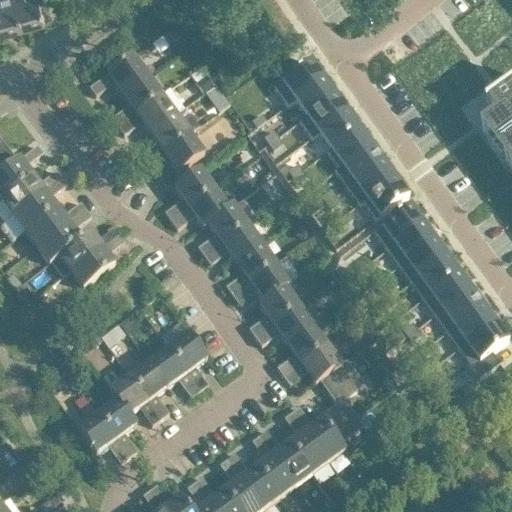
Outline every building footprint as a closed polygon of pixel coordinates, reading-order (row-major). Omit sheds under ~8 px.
[(0,0),(0,31),(20,26),(14,5),(18,4),(17,0),(0,0)] [(45,0),(17,0),(18,4),(14,5),(20,26),(44,19),(39,4),(46,2),(45,0)] [(211,10),(204,0),(192,0),(203,15),(211,10)] [(147,79),(133,59),(106,78),(108,81),(108,80),(120,96),(120,97),(120,98),(147,79)] [(310,65),(274,92),(287,111),(295,105),(294,105),(323,84),(310,65)] [(206,78),(195,86),(203,96),(213,88),(206,78)] [(161,98),(147,79),(120,98),(121,99),(122,99),(135,117),(161,98)] [(107,91),(100,83),(89,91),(95,100),(107,91)] [(323,84),(294,105),(295,105),(306,120),(306,121),(335,100),(323,84)] [(161,98),(135,117),(148,136),(149,137),(175,118),(184,112),(170,92),(161,98)] [(499,121),(483,133),(491,145),(506,165),(511,173),(511,93),(488,111),(489,112),(491,110),(499,121)] [(222,98),(212,106),(219,116),(228,110),(229,108),(222,98)] [(306,120),(298,126),(311,144),(319,138),(318,138),(347,117),(335,100),(306,121),(306,120)] [(129,122),(128,122),(122,113),(111,122),(117,130),(129,122)] [(347,117),(318,138),(319,138),(330,153),(330,154),(359,133),(347,117)] [(180,125),(175,118),(149,137),(150,138),(157,148),(139,161),(146,169),(157,161),(163,156),(190,137),(199,130),(190,118),(180,125)] [(261,118),(251,126),(256,132),(266,125),(261,118)] [(135,131),(129,122),(117,130),(123,139),(135,131)] [(330,153),(326,156),(338,173),(371,150),(359,133),(330,154),(330,153)] [(273,135),(263,142),(268,149),(278,142),(273,135)] [(163,156),(170,165),(176,174),(176,175),(177,177),(204,157),(190,137),(163,156)] [(0,177),(17,164),(0,142),(0,177)] [(278,142),(268,149),(273,155),(283,148),(278,142)] [(0,202),(0,203),(32,179),(25,170),(43,157),(37,149),(17,164),(0,177),(0,202)] [(338,173),(334,176),(346,193),(383,166),(371,150),(338,173)] [(163,170),(157,161),(146,169),(152,178),(163,170)] [(383,166),(346,193),(359,210),(363,207),(362,207),(395,183),(383,166)] [(297,168),(287,176),(292,182),(302,175),(297,168)] [(215,193),(200,173),(174,192),(175,194),(176,194),(182,203),(188,212),(215,193)] [(12,219),(62,182),(56,174),(39,187),(32,179),(0,203),(12,219)] [(302,175),(292,182),(297,189),(307,181),(302,175)] [(24,235),(56,210),(50,202),(67,189),(62,182),(12,219),(24,235)] [(395,183),(362,207),(363,207),(375,225),(408,201),(395,183)] [(215,193),(188,212),(201,230),(202,232),(207,229),(229,213),(215,193)] [(331,194),(321,201),(326,208),(335,201),(331,194)] [(335,201),(326,208),(330,215),(340,207),(335,201)] [(37,251),(86,213),(80,206),(63,219),(56,210),(24,235),(37,251)] [(176,208),(164,216),(171,225),(182,217),(176,208)] [(248,228),(234,209),(229,213),(207,229),(208,230),(209,230),(221,247),(248,228)] [(410,210),(373,237),(387,255),(423,228),(410,210)] [(80,242),(74,234),(91,221),(86,213),(37,251),(49,268),(52,266),(62,257),(80,242)] [(188,225),(182,217),(171,225),(177,234),(188,225)] [(347,217),(338,225),(342,231),(352,224),(347,217)] [(248,228),(221,247),(235,266),(234,266),(235,267),(262,248),(248,228)] [(423,228),(387,255),(398,271),(435,245),(423,228)] [(63,281),(70,275),(120,238),(114,231),(97,244),(90,235),(80,242),(62,257),(52,266),(63,281)] [(125,245),(120,238),(70,275),(83,292),(115,267),(107,258),(125,245)] [(204,260),(215,252),(209,244),(197,252),(204,260)] [(435,245),(398,271),(410,288),(447,261),(435,245)] [(276,267),(262,248),(235,267),(236,268),(249,286),(276,267)] [(221,261),(215,252),(204,260),(210,269),(221,261)] [(447,261),(410,288),(422,304),(459,278),(447,261)] [(276,267),(249,286),(262,303),(261,304),(263,306),(284,290),(285,291),(290,287),(276,267)] [(348,269),(339,276),(345,285),(354,278),(348,269)] [(459,278),(422,304),(434,321),(471,295),(459,278)] [(243,291),(237,282),(225,291),(232,299),(243,291)] [(299,310),(285,291),(284,290),(263,306),(258,309),(259,311),(260,311),(272,329),(299,310)] [(249,300),(243,291),(232,299),(238,308),(249,300)] [(388,294),(378,301),(383,308),(392,301),(388,294)] [(471,295),(434,321),(446,337),(483,311),(471,295)] [(392,301),(383,308),(387,314),(397,308),(392,301)] [(299,310),(272,329),(286,347),(285,348),(286,349),(313,329),(299,310)] [(483,311),(446,337),(458,354),(495,328),(483,311)] [(266,333),(260,325),(248,333),(255,342),(266,333)] [(412,327),(402,335),(407,341),(416,334),(412,327)] [(495,328),(458,354),(470,371),(478,383),(476,384),(477,385),(502,367),(501,366),(499,368),(491,358),(508,346),(495,328)] [(327,349),(320,340),(313,329),(286,349),(287,350),(301,368),(327,349)] [(272,342),(266,333),(255,342),(261,350),(272,342)] [(416,334),(407,341),(411,347),(421,340),(416,334)] [(187,337),(167,352),(186,378),(204,365),(206,364),(187,337)] [(340,367),(327,349),(301,368),(313,386),(315,388),(319,385),(319,384),(341,368),(340,367)] [(167,352),(148,366),(167,392),(168,392),(168,391),(186,378),(167,352)] [(346,363),(340,367),(341,368),(319,384),(319,385),(336,408),(343,402),(344,403),(364,389),(346,363)] [(283,381),(294,373),(288,364),(277,372),(283,381)] [(148,366),(128,380),(147,406),(166,393),(167,392),(148,366)] [(294,373),(283,381),(289,389),(300,381),(294,373)] [(199,378),(191,384),(199,395),(208,389),(199,378)] [(128,380),(109,394),(116,403),(129,420),(130,419),(130,418),(147,406),(128,380)] [(191,384),(182,390),(190,402),(199,395),(191,384)] [(363,430),(344,403),(343,402),(336,408),(318,421),(320,423),(338,448),(339,447),(363,430)] [(129,420),(116,403),(96,417),(115,444),(134,431),(136,429),(129,420)] [(161,406),(152,412),(160,424),(169,417),(161,406)] [(320,423),(311,429),(299,411),(291,417),(327,467),(344,455),(339,447),(338,448),(320,423)] [(152,412),(143,419),(152,430),(160,424),(152,412)] [(96,417),(77,432),(96,458),(98,457),(98,456),(115,444),(96,417)] [(327,467),(291,417),(284,422),(297,440),(288,446),(311,478),(327,467)] [(311,478),(288,446),(279,453),(266,435),(259,440),(295,490),(311,478)] [(295,490),(259,440),(252,445),(264,463),(256,470),(279,502),(295,490)] [(129,444),(120,450),(128,462),(137,455),(129,444)] [(120,450),(111,456),(120,468),(128,462),(120,450)] [(265,511),(279,502),(256,470),(247,476),(234,458),(226,464),(261,511),(265,511)] [(261,511),(226,464),(219,469),(232,487),(223,494),(236,511),(261,511)] [(236,511),(223,494),(214,500),(201,482),(194,487),(212,511),(236,511)] [(212,511),(194,487),(187,492),(200,510),(197,511),(212,511)] [(188,511),(179,500),(170,507),(157,489),(150,494),(162,511),(188,511)] [(162,511),(150,494),(143,500),(151,511),(162,511)] [(56,511),(50,501),(38,509),(40,511),(56,511)] [(330,503),(324,507),(327,511),(329,511),(334,509),(330,503)]
